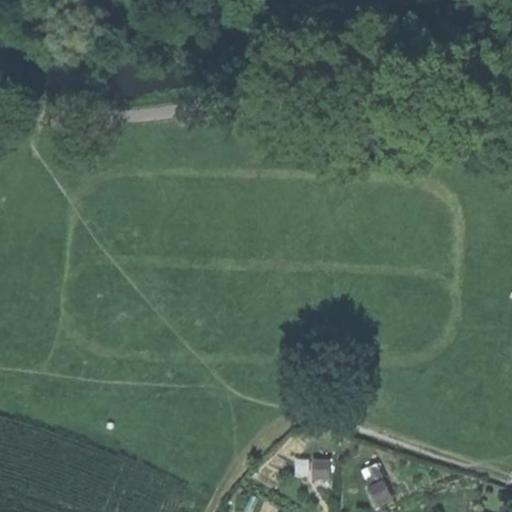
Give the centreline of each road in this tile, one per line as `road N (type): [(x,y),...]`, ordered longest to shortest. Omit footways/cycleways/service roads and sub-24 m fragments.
road 1 (track): [(0,154),(88,172),(258,166),(390,149),(511,161)]
road 2 (track): [(304,411),(236,461),(213,511)]
